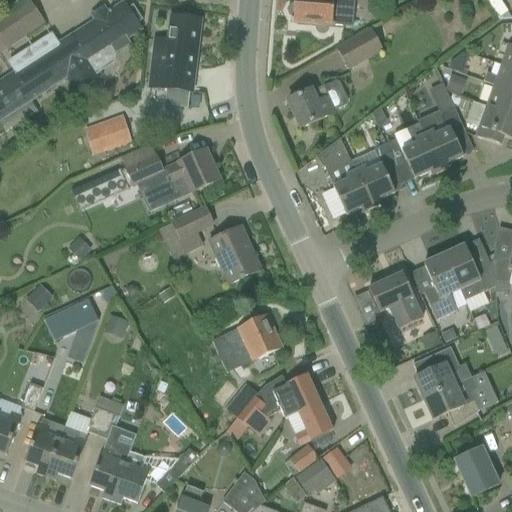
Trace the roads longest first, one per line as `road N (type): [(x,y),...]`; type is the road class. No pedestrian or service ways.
road 1 (tertiary): [(310,266),(262,160),(247,85),(250,0)]
road 2 (tertiary): [(422,511),(310,266)]
road 3 (residential): [(310,266),(475,197),(511,195)]
